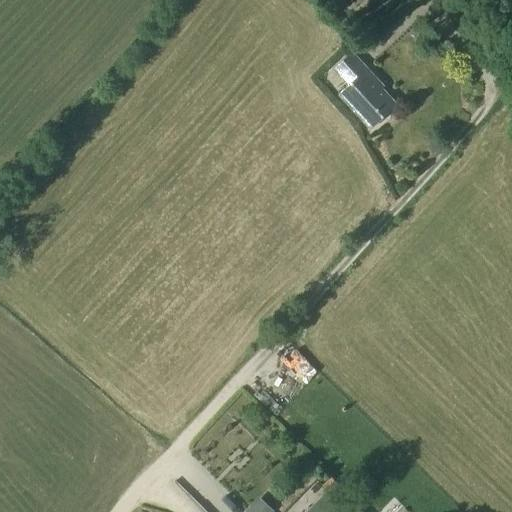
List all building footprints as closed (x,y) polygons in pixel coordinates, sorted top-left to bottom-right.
[(329,0),(362,35),(398,0),(329,0)] [(352,55),(336,70),(350,84),(339,94),(371,128),(395,106),(381,91),(383,88),(352,55)] [(209,499),(219,490),(202,473),(193,482),(209,499)] [(251,495),(237,511),(238,511),(253,511),(261,504),(251,495)] [(332,502),(321,511),(361,511),(349,499),(339,509),(332,502)]
